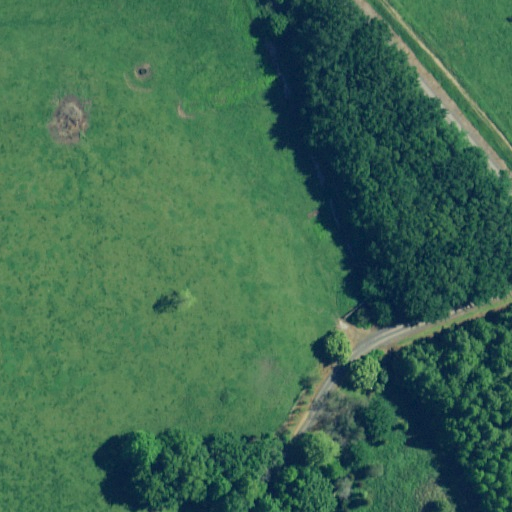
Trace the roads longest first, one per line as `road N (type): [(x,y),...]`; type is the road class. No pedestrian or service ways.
road 1 (unknown): [(225,511),(274,458),(325,371),(357,340),(511,280)]
road 2 (unknown): [(334,0),(511,199)]
